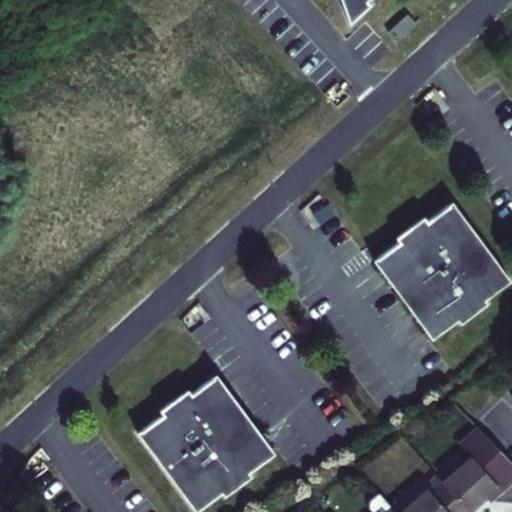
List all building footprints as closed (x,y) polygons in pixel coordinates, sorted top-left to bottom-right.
[(353,0),(362,24),(384,0),(353,0)] [(407,18),(385,35),(393,45),(415,28),(407,18)] [(506,274),(448,195),(422,215),(420,211),(406,221),(392,232),(394,235),(369,254),(428,333),(454,313),(456,317),(483,297),(481,293),(506,274)] [(155,422),(129,441),(182,511),(198,511),(214,500),(216,504),(245,483),(242,479),(267,460),(208,382),(183,401),(180,397),(168,407),(152,419),(155,422)] [(511,469),(511,462),(472,422),(451,440),(461,452),(434,477),(462,507),(477,494),(488,483),(492,487),(511,469)] [(391,510),(392,511),(456,511),(462,507),(434,477),(421,488),(418,485),(391,510)] [(485,493),(492,487),(488,483),(477,494),(480,497),(485,493)] [(392,511),(391,510),(372,489),(363,497),(362,504),(369,511),(392,511)]
